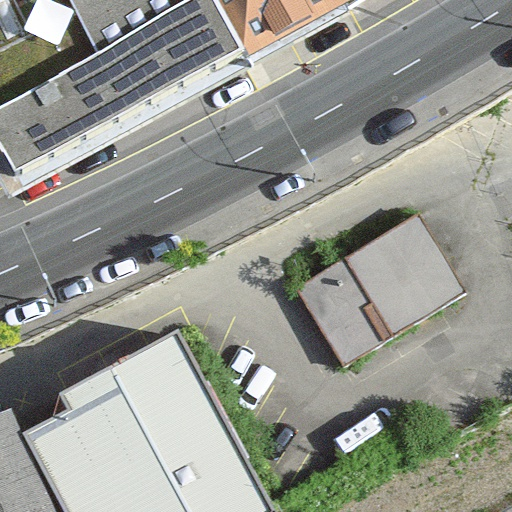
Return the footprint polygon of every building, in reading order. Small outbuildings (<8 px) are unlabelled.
[(100,59),(0,115),(0,180),(10,199),(243,67),(204,0),(76,0),(69,4),(100,59)] [(350,0),(222,0),(258,64),(356,9),(350,0)] [(419,216),(298,289),(348,371),(469,298),(419,216)] [(264,511),(177,327),(13,418),(61,511),(264,511)] [(0,511),(46,511),(6,425),(0,427),(0,511)]
